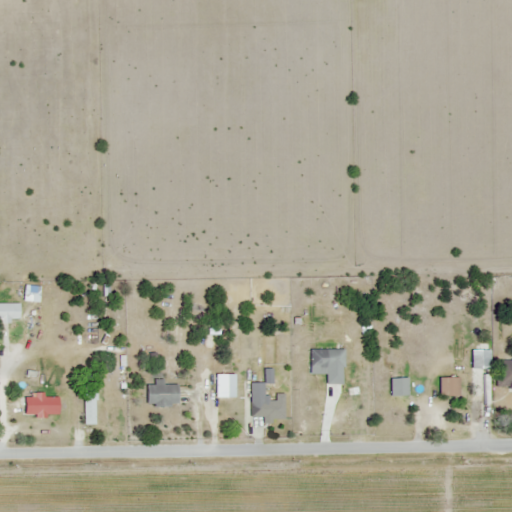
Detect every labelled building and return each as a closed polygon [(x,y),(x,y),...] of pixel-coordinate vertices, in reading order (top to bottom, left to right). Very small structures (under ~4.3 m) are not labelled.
[(36,300),(36,287),(23,286),(23,300),(36,300)] [(0,302),(0,320),(17,321),(17,302),(0,302)] [(324,349),(308,349),(308,368),(324,368),(324,349)] [(511,357),(495,357),(495,388),(511,387),(511,357)] [(232,373),(213,373),(213,397),(232,397),(232,373)] [(457,395),(457,377),(437,377),(437,395),(457,395)] [(144,384),(144,405),(175,405),(175,382),(154,382),(154,384),(144,384)] [(80,390),(80,424),(92,424),(92,390),(80,390)] [(55,394),(22,394),(22,416),(55,416),(55,394)] [(282,394),(273,394),(273,401),(248,400),(247,417),(282,418),(282,394)]
